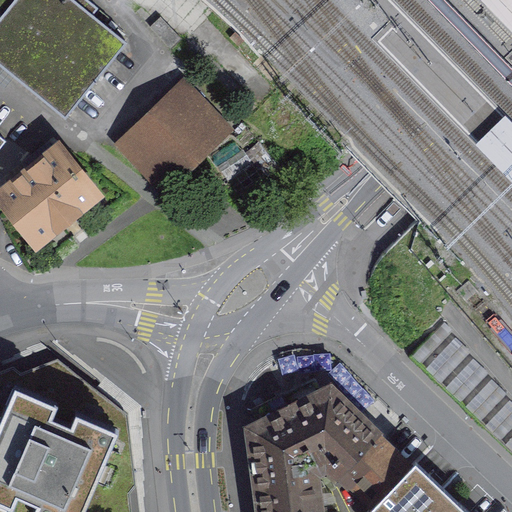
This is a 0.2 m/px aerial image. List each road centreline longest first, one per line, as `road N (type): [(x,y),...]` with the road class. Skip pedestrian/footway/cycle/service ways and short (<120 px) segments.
road 1 (residential): [(511,484),(345,328)]
road 2 (primary): [(210,511),(209,399),(227,356),(254,322)]
road 3 (primary): [(511,38),(376,172)]
road 4 (primary): [(193,336),(175,429),(180,511)]
road 5 (tertiary): [(219,288),(101,290),(53,300)]
road 6 (tertiary): [(53,300),(193,336)]
road 7 (primary): [(376,172),(260,252)]
